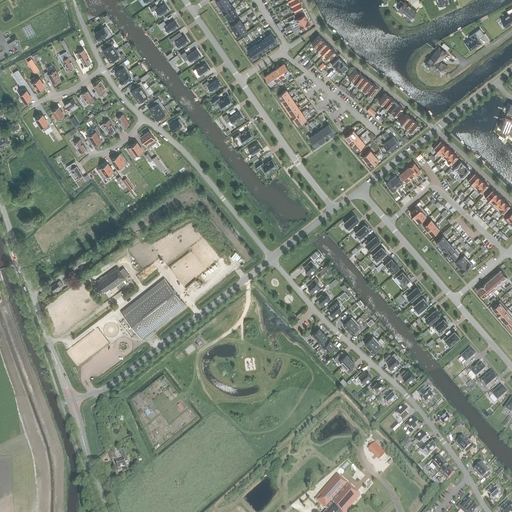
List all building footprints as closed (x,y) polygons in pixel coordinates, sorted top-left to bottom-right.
[(227,0),(219,6),(222,11),(231,5),(227,0)] [(416,12),(405,3),(404,4),(401,1),(399,4),(402,6),(399,10),(406,16),(408,14),(412,18),(416,12)] [(292,6),(292,7),(295,12),(303,7),(300,2),(292,6)] [(165,3),(157,8),(155,5),(150,8),(152,12),(155,9),(160,16),(169,10),(165,3)] [(225,15),(234,10),(231,5),(222,11),(225,15)] [(508,15),(501,20),(506,27),(511,22),(511,7),(506,11),(508,15)] [(229,20),(237,14),(234,10),(225,15),(229,20)] [(290,25),(292,28),(297,25),(307,20),(305,15),(302,16),(302,15),(298,17),(299,18),(296,19),(294,20),(294,19),(288,22),(290,25)] [(178,27),(173,20),(166,25),(164,21),(158,25),(161,29),(164,26),(169,33),(178,27)] [(234,31),(243,25),(239,20),(230,26),(234,31)] [(310,25),(307,20),(297,25),(292,28),(293,31),(299,28),(300,31),(302,30),(304,28),(305,30),(308,28),(308,27),(310,25)] [(234,31),(237,36),(246,30),(243,25),(234,31)] [(106,26),(94,34),(99,40),(105,35),(107,38),(112,34),(106,26)] [(476,35),(464,43),(470,51),(481,43),(477,38),(480,36),(480,37),(483,34),(479,28),(476,31),(478,34),(476,36),(476,35)] [(190,41),(185,34),(176,41),(180,48),(190,41)] [(267,37),(272,46),(277,42),(271,34),(267,37)] [(311,43),(309,45),(311,47),(313,45),(315,47),(322,40),(318,35),(311,43)] [(9,37),(5,39),(9,46),(17,41),(15,36),(10,39),(9,37)] [(262,40),(268,49),(272,46),(267,37),(262,40)] [(257,44),(262,52),(268,49),(262,40),(261,38),(260,39),(255,42),(257,44)] [(315,47),(320,51),(327,44),(322,40),(315,47)] [(115,50),(112,45),(113,44),(112,41),(107,44),(109,47),(103,51),(107,57),(115,50)] [(252,47),(258,56),(262,52),(257,44),(252,47)] [(322,57),(324,55),(331,48),(327,44),(320,51),(322,54),(321,55),(322,57)] [(253,59),(258,56),(252,47),(247,50),(253,59)] [(331,48),(324,55),(327,58),(324,60),(326,62),(328,59),(335,52),(331,48)] [(439,61),(446,53),(439,48),(431,57),(425,64),(427,65),(437,73),(436,74),(440,77),(443,74),(442,73),(447,67),(439,61)] [(83,49),(75,54),(78,59),(80,58),(85,66),(91,63),(83,49)] [(117,57),(119,61),(125,57),(122,53),(120,55),(117,49),(115,50),(107,57),(110,62),(117,57)] [(201,56),(196,49),(187,55),(185,51),(180,55),(185,61),(189,58),(191,62),(201,56)] [(66,51),(60,55),(66,66),(64,67),(66,72),(75,67),(66,51)] [(138,60),(133,53),(130,56),(135,62),(138,60)] [(329,77),(334,72),(343,63),(338,58),(334,63),(331,65),(334,68),(332,71),(332,70),(327,75),(329,77)] [(28,63),(34,72),(38,70),(32,60),(28,63)] [(125,66),(126,65),(124,62),(119,65),(121,69),(115,73),(118,78),(127,72),(129,71),(125,66)] [(203,74),(210,69),(205,62),(196,69),(200,76),(197,78),(199,81),(205,77),(203,74)] [(287,78),(289,76),(287,73),(290,72),(284,63),(279,67),(286,77),(287,78)] [(338,72),(341,74),(348,67),(343,63),(334,72),(329,77),(331,80),(336,75),(336,74),(338,72)] [(48,71),(44,73),(48,80),(51,78),(54,83),(60,79),(54,68),(53,68),(52,65),(46,68),(48,71)] [(284,78),(286,77),(279,67),(274,70),(280,78),(283,76),(284,78)] [(352,81),(359,73),(354,69),(348,77),(352,81)] [(13,73),(20,84),(25,81),(18,70),(13,73)] [(275,81),(278,79),(279,81),(281,80),(280,78),(274,70),(270,73),(275,81)] [(131,78),(127,72),(118,78),(122,84),(131,78)] [(275,81),(270,73),(265,77),(270,85),(273,83),(274,84),(276,82),(275,81)] [(363,77),(359,73),(352,81),(355,83),(354,85),(356,87),(357,85),(363,77)] [(360,91),(362,88),(368,80),(363,77),(357,85),(360,87),(358,90),(360,91)] [(39,78),(31,83),(35,89),(36,88),(38,91),(44,87),(39,78)] [(207,85),(212,92),(221,86),(216,79),(209,84),(207,81),(202,84),(204,87),(207,85)] [(365,94),(366,92),(373,84),(368,80),(362,88),(365,90),(363,93),(365,94)] [(93,86),(99,96),(105,92),(104,89),(106,88),(101,81),(93,86)] [(135,97),(146,89),(143,84),(141,81),(136,85),(137,87),(131,92),(132,92),(131,93),(134,97),(135,96),(135,97)] [(371,96),(377,88),(373,84),(366,92),(369,94),(366,99),(367,100),(371,95),(371,96)] [(24,88),(18,92),(26,103),(32,99),(24,88)] [(146,89),(135,97),(139,102),(145,98),(148,102),(153,98),(150,94),(146,89)] [(87,90),(79,95),(81,98),(83,97),(88,104),(94,100),(87,90)] [(289,95),(292,93),(291,91),(288,93),(286,90),(278,96),(281,101),(289,95)] [(384,93),(378,101),(382,104),(389,97),(384,93)] [(291,98),(289,95),(281,101),(284,105),(293,100),(295,98),(293,97),(291,98)] [(221,111),(232,103),(228,96),(217,104),(221,111)] [(385,111),(387,109),(394,101),(389,97),(382,104),(385,107),(383,110),(385,111)] [(158,98),(153,101),(156,105),(149,109),(153,115),(164,107),(158,98)] [(71,108),(73,110),(78,107),(73,99),(64,105),(68,111),(71,108)] [(284,105),(288,110),(296,105),(298,103),(296,101),(295,103),(293,100),(284,105)] [(388,113),(389,115),(398,105),(394,101),(387,109),(390,111),(388,113)] [(288,110),(291,115),(299,109),(301,108),(300,106),(298,108),(296,105),(288,110)] [(394,114),(396,116),(403,109),(398,105),(389,115),(388,117),(390,118),(394,114)] [(58,120),(64,116),(58,107),(52,111),(58,120)] [(168,112),(164,107),(153,115),(156,120),(163,116),(165,119),(170,116),(168,112)] [(370,107),(367,111),(373,116),(376,112),(370,107)] [(301,112),(299,109),(291,115),(294,120),(302,114),(305,112),(304,110),(301,112)] [(222,116),(227,123),(231,120),(233,124),(243,118),(238,111),(229,117),(227,114),(222,116)] [(297,124),(297,125),(298,124),(306,119),(304,116),(307,114),(305,112),(302,114),(294,120),(297,124)] [(404,125),(404,124),(410,117),(405,113),(399,121),(402,123),(399,126),(401,128),(404,125)] [(123,114),(117,118),(123,128),(129,124),(123,114)] [(511,116),(507,114),(503,124),(510,127),(511,121),(511,116)] [(42,115),(36,119),(43,131),(49,127),(42,115)] [(73,117),(70,119),(75,127),(79,124),(77,120),(76,121),(73,117)] [(410,117),(404,124),(404,125),(408,129),(414,121),(410,117)] [(179,118),(169,125),(173,131),(183,124),(179,118)] [(109,134),(115,131),(109,120),(103,124),(105,127),(103,128),(105,133),(107,131),(109,134)] [(414,121),(408,129),(406,131),(408,133),(410,130),(413,133),(419,125),(414,121)] [(20,129),(17,123),(9,128),(13,133),(20,129)] [(503,124),(501,130),(508,133),(511,135),(511,129),(510,128),(510,127),(503,124)] [(319,131),(324,140),(329,136),(323,127),(322,125),(320,126),(322,129),(319,131)] [(323,127),(329,136),(334,133),(328,125),(325,127),(325,126),(323,127)] [(91,134),(86,137),(91,145),(94,143),(95,145),(101,142),(93,128),(89,131),(91,134)] [(249,130),(238,138),(240,141),(242,140),(244,143),(253,137),(249,130)] [(324,140),(319,131),(317,130),(315,131),(317,133),(314,135),(320,143),(324,140)] [(345,137),(349,141),(356,135),(359,133),(358,131),(355,133),(353,130),(345,137)] [(149,131),(140,138),(148,148),(157,142),(149,131)] [(309,138),(315,146),(320,143),(314,135),(313,133),(311,134),(312,136),(309,138)] [(386,138),(382,133),(380,135),(384,140),(386,142),(383,144),(389,152),(394,148),(387,140),(386,138)] [(359,138),(356,135),(349,141),(353,146),(363,137),(362,135),(361,135),(359,138)] [(9,143),(4,136),(0,138),(0,148),(5,146),(9,143)] [(364,139),(363,137),(353,146),(357,150),(364,144),(362,141),(364,139)] [(394,148),(399,145),(393,137),(390,139),(389,138),(387,140),(394,148)] [(80,153),(86,149),(80,139),(74,143),(80,153)] [(436,145),(433,148),(437,152),(445,144),(440,140),(438,142),(437,142),(435,144),(436,145)] [(136,142),(126,149),(133,159),(143,152),(136,142)] [(262,149),(257,142),(248,149),(252,156),(262,149)] [(445,144),(437,152),(441,156),(449,148),(445,144)] [(449,148),(441,156),(442,157),(442,156),(447,160),(453,153),(449,148)] [(362,157),(366,162),(375,154),(374,153),(373,154),(370,151),(362,157)] [(121,153),(112,159),(118,169),(128,162),(121,153)] [(453,153),(447,160),(451,164),(458,157),(453,153)] [(376,154),(375,154),(366,162),(370,167),(378,160),(375,157),(378,155),(376,154)] [(156,156),(152,159),(161,171),(165,168),(156,156)] [(267,173),(276,167),(272,160),(263,166),(261,167),(263,171),(265,170),(267,173)] [(456,166),(453,169),(457,173),(456,174),(457,175),(465,166),(460,161),(460,162),(456,166)] [(74,162),(66,167),(75,180),(83,175),(74,162)] [(414,162),(409,166),(416,175),(415,174),(420,170),(414,162)] [(107,163),(97,170),(104,179),(113,172),(107,163)] [(409,166),(404,170),(411,179),(416,175),(409,166)] [(465,166),(457,175),(461,179),(470,170),(465,166)] [(404,170),(399,174),(406,182),(410,178),(411,179),(404,170)] [(474,172),(467,181),(471,185),(470,186),(471,186),(479,177),(474,172)] [(396,175),(391,179),(398,189),(403,185),(396,175)] [(126,186),(120,177),(117,179),(123,188),(126,186)] [(479,177),(471,186),(475,190),(483,181),(479,177)] [(126,178),(123,180),(130,190),(133,188),(126,178)] [(391,179),(385,183),(392,191),(396,187),(398,189),(391,179)] [(483,181),(475,190),(479,194),(488,185),(483,181)] [(492,189),(485,197),(489,201),(488,202),(497,193),(492,189)] [(497,193),(488,202),(493,206),(501,197),(497,193)] [(501,197),(493,206),(497,210),(505,202),(501,197)] [(505,202),(497,210),(501,215),(510,206),(505,202)] [(423,209),(419,204),(410,212),(414,217),(423,209)] [(428,214),(423,209),(414,217),(418,222),(428,214)] [(349,233),(353,229),(351,227),(358,221),(353,215),(344,223),(347,227),(345,228),(349,233)] [(403,222),(408,229),(413,225),(408,218),(403,222)] [(427,231),(435,224),(431,219),(423,226),(427,231)] [(435,224),(427,231),(431,235),(439,229),(435,224)] [(360,242),(364,238),(362,236),(369,230),(365,225),(355,233),(358,236),(356,238),(360,242)] [(410,231),(413,236),(418,232),(415,227),(410,231)] [(439,247),(447,241),(443,236),(435,242),(439,247)] [(379,242),(375,237),(368,243),(366,240),(361,244),(363,247),(365,245),(370,250),(379,242)] [(447,241),(439,247),(443,251),(450,245),(447,241)] [(450,245),(443,251),(447,256),(454,249),(450,245)] [(376,265),(381,261),(379,259),(386,253),(381,247),(372,255),(375,259),(373,260),(376,265)] [(456,248),(447,256),(451,260),(460,252),(456,248)] [(465,255),(455,263),(459,268),(469,260),(465,255)] [(72,274),(87,263),(82,256),(68,267),(72,274)] [(383,270),(387,266),(393,273),(399,268),(391,259),(381,268),(383,270)] [(311,260),(303,266),(304,267),(304,266),(307,269),(305,271),(309,275),(316,269),(313,264),(314,263),(311,260)] [(473,265),(469,260),(459,268),(463,273),(473,265)] [(326,265),(319,271),(322,275),(329,269),(326,265)] [(104,276),(93,284),(94,286),(93,287),(99,295),(104,291),(105,292),(109,289),(110,290),(111,289),(112,289),(121,282),(125,279),(124,278),(116,267),(104,276)] [(496,273),(504,282),(508,279),(500,270),(496,273)] [(406,283),(409,280),(402,272),(396,277),(402,283),(399,285),(403,290),(408,286),(406,283)] [(504,282),(496,273),(492,277),(500,286),(504,282)] [(308,289),(312,294),(320,287),(316,283),(319,281),(316,277),(311,281),(307,284),(307,285),(310,288),(308,289)] [(488,280),(496,289),(500,286),(492,277),(488,280)] [(130,329),(132,327),(141,339),(185,305),(164,278),(121,313),(130,325),(128,326),(130,329)] [(189,289),(197,281),(195,279),(187,287),(189,289)] [(336,279),(330,283),(333,287),(338,282),(336,279)] [(496,289),(488,280),(484,283),(491,291),(492,292),(496,289)] [(63,285),(59,281),(57,283),(57,282),(50,287),(53,292),(60,287),(63,285)] [(481,287),(487,294),(491,291),(484,283),(481,287)] [(407,291),(402,295),(406,299),(409,303),(420,293),(416,287),(409,293),(407,291)] [(483,297),(487,294),(481,287),(477,290),(483,297)] [(320,300),(319,302),(322,306),(330,299),(326,295),(324,297),(321,294),(322,294),(321,293),(317,297),(318,297),(320,300)] [(414,312),(418,316),(423,312),(421,310),(428,304),(423,299),(413,307),(416,310),(414,312)] [(497,304),(492,308),(495,312),(503,306),(504,305),(500,299),(496,302),(497,304)] [(332,305),(328,309),(329,309),(331,312),(330,313),(333,318),(341,311),(337,307),(340,304),(337,301),(332,305)] [(503,306),(495,312),(499,316),(506,310),(508,308),(504,305),(503,306)] [(506,310),(499,316),(502,320),(511,312),(508,308),(506,310)] [(429,324),(439,316),(434,310),(427,316),(426,314),(421,318),(423,320),(425,319),(429,324)] [(502,320),(506,324),(511,318),(511,313),(511,312),(502,320)] [(352,317),(351,318),(348,315),(343,321),(345,323),(344,324),(343,325),(345,327),(344,327),(347,329),(356,321),(352,317)] [(442,329),(448,324),(443,319),(433,328),(439,336),(444,332),(442,329)] [(356,321),(347,329),(349,332),(349,331),(351,333),(352,332),(353,331),(355,334),(361,329),(359,326),(360,325),(356,321)] [(311,336),(315,340),(322,333),(319,328),(311,336)] [(459,338),(454,332),(447,338),(445,335),(441,339),(444,344),(446,342),(450,346),(459,338)] [(315,340),(317,338),(320,342),(318,343),(318,344),(326,336),(322,333),(315,340)] [(322,347),(321,348),(321,349),(330,340),(326,336),(318,344),(322,347)] [(377,340),(373,336),(371,338),(369,336),(364,340),(367,342),(365,343),(365,344),(366,346),(368,349),(377,340)] [(333,345),(334,345),(330,340),(321,349),(325,353),(327,351),(329,354),(335,348),(333,345)] [(381,344),(377,340),(368,349),(370,351),(371,351),(373,353),(373,352),(375,351),(377,353),(381,349),(379,347),(381,344)] [(470,361),(477,356),(472,350),(463,358),(467,364),(465,365),(467,368),(472,364),(470,361)] [(338,362),(342,366),(342,367),(349,360),(351,358),(348,356),(346,354),(345,355),(344,356),(342,354),(335,361),(337,363),(338,362)] [(395,359),(389,354),(384,359),(386,361),(386,362),(387,361),(389,364),(389,365),(388,366),(391,370),(399,363),(395,359)] [(346,371),(349,374),(355,368),(352,365),(353,364),(354,363),(353,361),(351,358),(349,360),(342,367),(346,371)] [(486,370),(482,365),(475,370),(473,368),(468,372),(471,375),(473,373),(477,378),(486,370)] [(410,373),(408,371),(406,372),(404,369),(400,373),(402,376),(401,376),(402,376),(405,378),(404,379),(403,380),(407,384),(414,377),(411,373),(410,373)] [(363,371),(362,372),(361,371),(355,376),(356,378),(355,379),(358,383),(361,380),(364,384),(371,377),(368,373),(367,374),(366,375),(363,372),(364,371),(363,371)] [(482,383),(489,391),(494,387),(492,384),(497,379),(492,374),(482,383)] [(372,386),(375,389),(373,391),(377,395),(384,388),(380,384),(379,385),(378,386),(376,383),(376,382),(372,386)] [(425,404),(433,397),(430,393),(432,391),(429,388),(429,387),(424,391),(422,389),(418,393),(420,395),(421,395),(423,398),(423,399),(422,400),(425,404)] [(493,391),(488,395),(490,397),(489,398),(494,403),(497,401),(506,393),(501,387),(495,393),(493,391)] [(388,406),(396,399),(392,395),(391,396),(390,397),(388,394),(388,393),(381,399),(382,399),(388,406)] [(396,413),(402,420),(402,421),(409,415),(408,415),(405,412),(406,411),(407,410),(403,406),(396,413)] [(437,417),(438,417),(441,420),(440,421),(439,422),(443,426),(450,419),(446,415),(444,417),(441,414),(442,414),(441,413),(437,417)] [(410,435),(419,427),(418,427),(416,424),(417,423),(413,419),(406,426),(409,429),(407,431),(410,435)] [(394,432),(400,427),(398,424),(392,430),(394,432)] [(419,450),(428,442),(427,441),(427,442),(424,439),(425,438),(426,437),(422,433),(415,440),(418,444),(416,446),(419,449),(419,450)] [(459,448),(466,441),(463,437),(462,437),(460,435),(455,439),(457,442),(456,443),(455,443),(457,445),(457,446),(459,448)] [(466,441),(459,448),(461,451),(462,450),(463,452),(464,451),(465,450),(467,452),(474,446),(472,444),(468,439),(466,441)] [(408,442),(402,448),(405,450),(408,448),(407,447),(410,444),(408,442)] [(425,451),(428,454),(436,448),(432,443),(431,444),(430,445),(427,442),(428,442),(419,450),(422,453),(425,451)] [(373,445),(367,452),(377,461),(384,454),(373,445)] [(128,462),(124,449),(120,450),(123,460),(115,462),(117,469),(126,466),(125,463),(128,462)] [(435,468),(443,461),(439,457),(431,464),(435,468)] [(439,472),(447,465),(443,461),(435,468),(439,472)] [(484,467),(481,463),(479,461),(474,466),(476,468),(475,469),(474,470),(476,472),(475,472),(477,475),(487,466),(486,466),(484,467)] [(447,465),(439,472),(443,476),(451,469),(447,465)] [(487,466),(477,475),(480,477),(482,479),(483,478),(484,477),(486,479),(490,475),(488,473),(491,470),(487,466)] [(454,473),(451,469),(443,476),(447,480),(454,473)] [(343,511),(359,494),(337,474),(314,499),(327,510),(325,511),(343,511)] [(488,494),(489,494),(491,497),(490,497),(489,498),(493,502),(501,495),(497,492),(500,490),(497,486),(496,486),(492,490),(490,487),(486,491),(488,494)] [(457,507),(462,511),(465,511),(472,504),(467,500),(464,504),(461,502),(457,507)] [(501,510),(501,511),(501,510),(502,511),(511,511),(511,510),(510,509),(511,506),(511,505),(509,503),(510,503),(509,502),(505,506),(503,504),(499,508),(501,510)]
